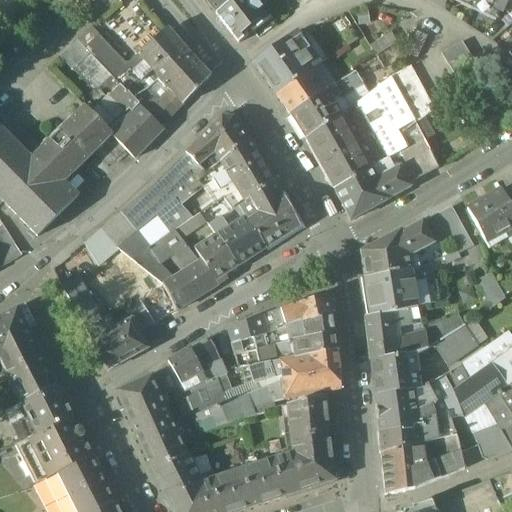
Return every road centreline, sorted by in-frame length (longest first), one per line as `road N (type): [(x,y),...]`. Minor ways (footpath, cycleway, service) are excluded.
road 1 (residential): [(145,511),(92,393),(335,250)]
road 2 (residential): [(0,292),(138,176),(234,79)]
road 3 (residential): [(335,250),(363,509)]
road 4 (residential): [(234,79),(335,250)]
road 5 (residential): [(498,158),(335,250)]
road 6 (residential): [(511,81),(494,58),(425,10),(366,0)]
road 7 (residential): [(363,0),(308,19),(251,53),(234,79)]
road 8 (residential): [(363,509),(511,461)]
